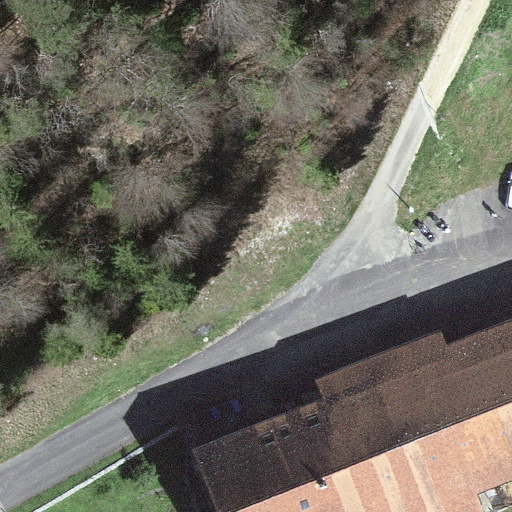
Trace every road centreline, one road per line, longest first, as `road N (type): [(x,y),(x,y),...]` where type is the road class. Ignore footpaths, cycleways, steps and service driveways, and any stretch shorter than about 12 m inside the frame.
road 1 (tertiary): [(511,266),(291,326),(0,489)]
road 2 (track): [(334,309),(475,0)]
